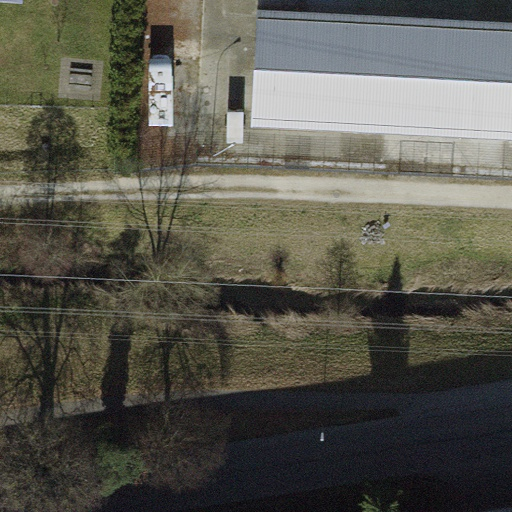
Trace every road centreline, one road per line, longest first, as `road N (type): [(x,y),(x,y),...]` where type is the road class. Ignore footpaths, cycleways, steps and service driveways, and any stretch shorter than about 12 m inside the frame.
road 1 (residential): [(0,509),(511,428)]
road 2 (track): [(511,194),(230,180),(0,189)]
